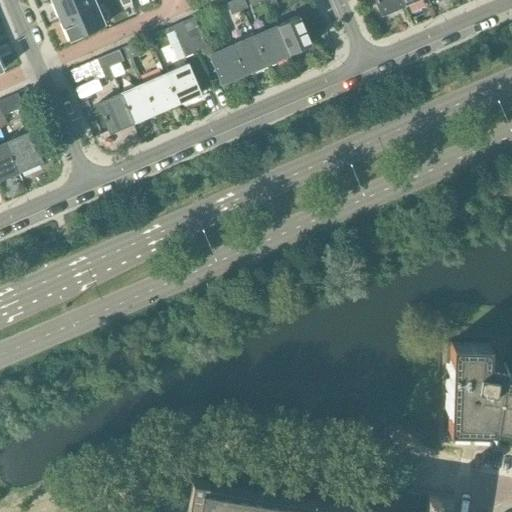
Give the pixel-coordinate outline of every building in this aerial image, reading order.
[(93,0),(51,0),(60,20),(95,5),(93,0)] [(233,0),(231,0),(226,3),(231,14),(238,11),(233,0)] [(233,0),(238,11),(246,8),(243,0),(233,0)] [(278,8),(274,0),(247,0),(250,6),(264,0),(269,12),(278,8)] [(403,4),(401,0),(375,0),(381,14),(403,4)] [(95,5),(60,20),(69,40),(104,25),(95,5)] [(276,26),(288,54),(311,45),(306,34),(298,16),(276,26)] [(182,22),(195,53),(206,48),(193,17),(182,22)] [(195,53),(182,22),(164,29),(166,34),(172,31),(183,57),(195,53)] [(276,26),(254,36),(266,64),(288,54),(276,26)] [(244,73),(266,64),(254,36),(232,45),(244,73)] [(139,40),(130,44),(134,56),(143,52),(139,40)] [(134,56),(130,44),(122,48),(127,59),(134,56)] [(244,73),(232,45),(209,55),(221,83),(244,73)] [(113,78),(108,67),(123,61),(118,49),(95,59),(75,69),(80,81),(101,71),(105,82),(113,78)] [(186,65),(164,74),(176,102),(198,93),(186,65)] [(164,74),(142,84),(154,112),(176,102),(164,74)] [(132,121),(154,112),(142,84),(120,93),(132,121)] [(132,121),(120,93),(97,103),(109,131),(132,121)] [(0,126),(7,124),(3,115),(23,107),(17,94),(0,100),(0,126)] [(5,143),(17,171),(40,161),(35,149),(28,133),(5,143)] [(0,178),(17,171),(5,143),(0,145),(0,178)] [(494,423),(511,426),(511,375),(502,374),(504,362),(503,362),(502,364),(488,362),(489,343),(487,343),(487,344),(452,343),(452,342),(450,341),(448,430),(450,430),(450,429),(484,430),(484,431),(486,431),(487,428),(492,429),(491,434),(492,434),(494,423)] [(439,498),(438,498),(398,491),(395,506),(417,509),(418,501),(426,503),(425,508),(424,511),(340,511),(206,490),(207,482),(191,479),(185,511),(452,511),(454,501),(439,499),(439,498)] [(153,511),(156,497),(135,493),(131,511),(153,511)]
